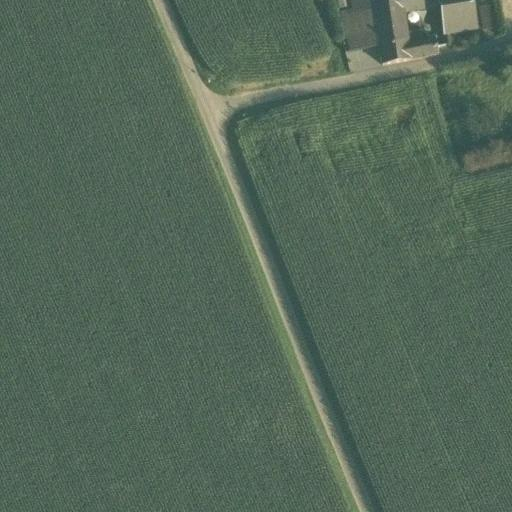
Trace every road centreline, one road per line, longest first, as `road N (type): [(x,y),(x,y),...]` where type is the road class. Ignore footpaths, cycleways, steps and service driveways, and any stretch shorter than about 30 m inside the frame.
road 1 (unclassified): [(208,107),(368,511)]
road 2 (unclassified): [(511,41),(208,107)]
